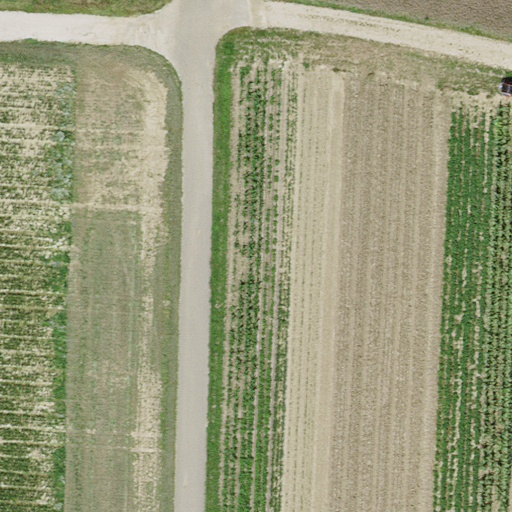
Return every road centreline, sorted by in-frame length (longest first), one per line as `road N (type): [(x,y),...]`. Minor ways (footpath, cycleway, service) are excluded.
road 1 (track): [(0,33),(511,85)]
road 2 (track): [(197,511),(218,0)]
